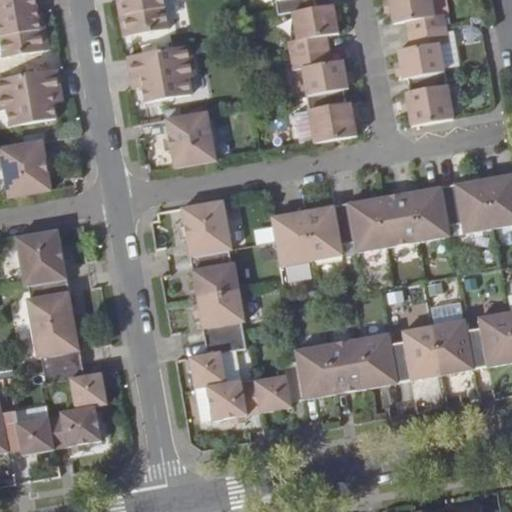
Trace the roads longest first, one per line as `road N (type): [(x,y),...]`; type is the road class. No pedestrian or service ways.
road 1 (tertiary): [(171,504),(511,443)]
road 2 (residential): [(117,199),(171,504)]
road 3 (residential): [(387,150),(117,199)]
road 4 (residential): [(81,0),(117,199)]
road 5 (residential): [(361,0),(387,150)]
